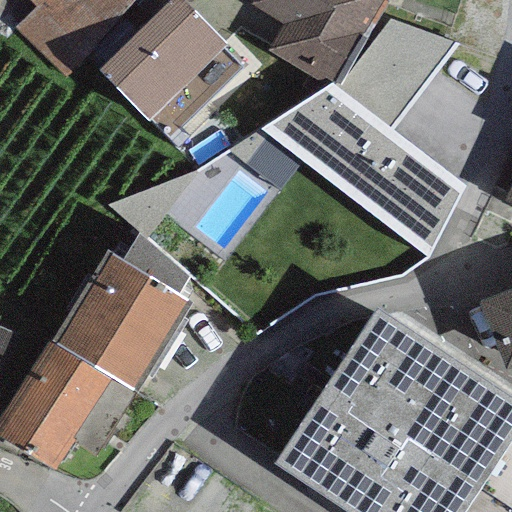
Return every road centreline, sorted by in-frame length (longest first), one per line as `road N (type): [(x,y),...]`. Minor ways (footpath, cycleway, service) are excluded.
road 1 (residential): [(511,265),(377,298),(291,332),(163,427),(102,511)]
road 2 (unknown): [(195,398),(338,511)]
